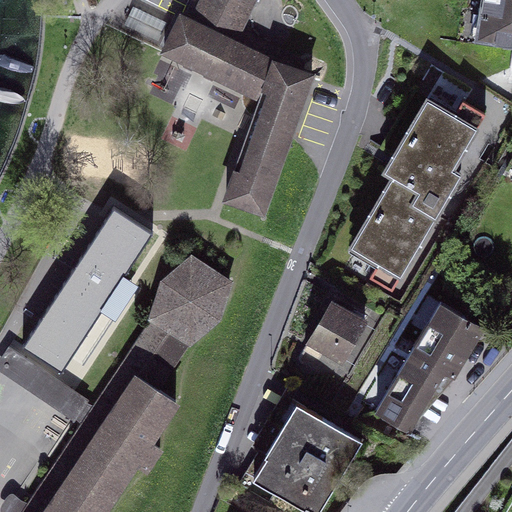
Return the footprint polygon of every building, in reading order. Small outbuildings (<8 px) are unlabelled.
[(268,215),(312,66),(241,38),(255,0),(204,0),(194,27),(176,20),(161,58),(262,98),(231,204),(268,215)] [(511,48),(511,0),(485,0),(480,44),(511,48)] [(386,186),(348,254),(409,289),(442,230),(437,227),(461,184),(450,178),(481,123),(448,104),(442,115),(418,102),(374,179),(386,186)] [(100,511),(134,462),(147,468),(160,449),(150,439),(175,401),(157,388),(189,341),(190,342),(219,317),(229,282),(192,257),(163,281),(152,316),(154,317),(94,407),(86,404),(88,401),(9,349),(0,362),(0,368),(75,419),(77,417),(83,423),(28,505),(20,501),(12,511),(100,511)] [(305,343),(345,365),(372,317),(332,295),(305,343)] [(440,301),(377,410),(424,437),(487,328),(440,301)] [(246,478),(304,511),(323,511),(366,440),(293,398),(246,478)]
